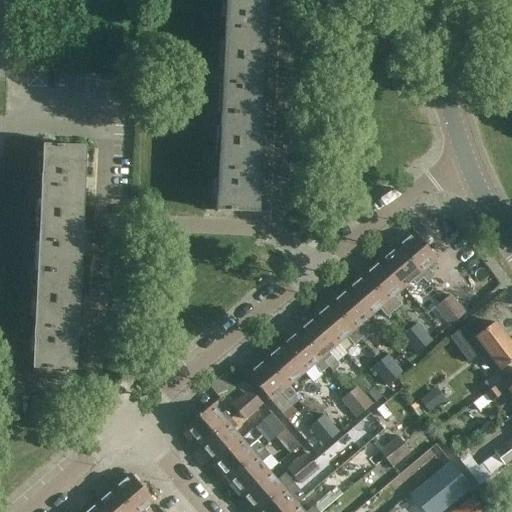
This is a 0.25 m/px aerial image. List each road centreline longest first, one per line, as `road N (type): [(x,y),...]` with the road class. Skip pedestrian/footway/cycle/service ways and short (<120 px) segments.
road 1 (residential): [(269,232),(283,0)]
road 2 (residential): [(131,415),(299,266)]
road 3 (residential): [(299,266),(459,159)]
road 4 (residential): [(92,224),(94,126),(0,124)]
road 5 (residential): [(269,232),(92,224)]
road 6 (residential): [(88,390),(92,224)]
road 7 (tertiary): [(459,159),(436,72),(436,0)]
road 8 (residential): [(19,511),(120,426)]
road 9 (residential): [(208,511),(131,415)]
